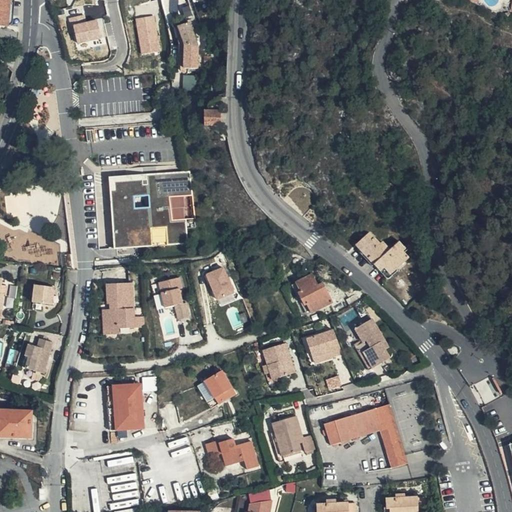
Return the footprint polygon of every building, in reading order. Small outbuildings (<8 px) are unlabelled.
[(14,3),(13,0),(0,0),(0,16),(2,17),(4,22),(7,23),(10,23),(13,20),(14,3)] [(162,50),(156,15),(137,18),(143,53),(162,50)] [(182,42),(182,64),(199,65),(199,38),(193,18),(179,23),(182,42)] [(98,19),(76,25),(80,42),(102,37),(98,19)] [(221,107),(222,107),(222,93),(211,102),(211,107),(221,107)] [(206,121),(213,121),(221,121),(221,107),(211,107),(207,107),(206,121)] [(190,168),(110,173),(115,246),(195,241),(190,168)] [(394,275),(416,254),(410,246),(414,243),(407,237),(396,245),(388,238),(385,241),(375,231),(363,242),(394,275)] [(59,248),(49,247),(48,258),(58,259),(59,248)] [(220,297),(236,290),(226,265),(209,272),(220,297)] [(307,300),(311,308),(332,300),(324,280),(318,282),(313,271),(298,278),(301,286),(299,287),(305,302),(307,300)] [(162,280),(168,305),(185,300),(182,286),(185,285),(182,275),(162,280)] [(56,279),(36,278),(34,296),(54,298),(56,279)] [(136,313),(135,279),(110,280),(110,301),(113,301),(113,306),(106,306),(106,323),(121,323),(121,325),(137,324),(136,313)] [(136,313),(137,324),(147,324),(146,313),(136,313)] [(390,360),(386,350),(382,342),(386,340),(374,318),(357,327),(363,339),(355,343),(369,371),(390,360)] [(330,353),(342,349),(334,328),(306,338),(313,355),(329,349),(330,353)] [(56,336),(43,332),(40,341),(31,338),(24,362),(47,369),(56,336)] [(382,342),(386,350),(390,348),(386,340),(382,342)] [(288,343),(266,350),(274,380),(297,374),(288,343)] [(329,349),(313,355),(315,362),(331,356),(330,353),(329,349)] [(223,369),(219,371),(227,398),(237,392),(223,369)] [(227,398),(219,371),(198,383),(211,407),(227,398)] [(157,375),(143,376),(144,390),(158,389),(157,375)] [(340,376),(328,379),(330,388),(342,384),(340,376)] [(118,427),(146,425),(143,380),(115,382),(118,427)] [(112,427),(118,427),(115,382),(109,382),(112,427)] [(330,423),(336,444),(386,429),(398,468),(414,463),(411,455),(395,404),(330,423)] [(0,435),(33,436),(34,411),(0,410),(0,435)] [(285,434),(290,452),(302,448),(298,433),(303,431),(297,414),(281,418),(285,434)] [(284,454),(290,452),(285,434),(281,418),(274,420),(284,454)] [(311,433),(304,435),(303,439),(306,451),(315,448),(311,433)] [(221,440),(208,443),(212,457),(218,455),(224,453),(227,466),(246,461),(249,470),(260,466),(253,441),(237,445),(235,438),(229,440),(222,442),(221,440)] [(500,446),(509,478),(511,476),(511,454),(509,443),(500,446)] [(382,492),(382,495),(380,504),(389,505),(390,491),(382,490),(382,491),(383,491),(382,492)] [(393,506),(391,506),(390,511),(423,511),(431,511),(430,497),(423,497),(411,497),(411,493),(402,494),(403,497),(392,498),(393,506)] [(320,508),(320,511),(319,511),(360,511),(361,501),(353,501),(353,500),(342,500),(342,496),(333,496),(333,500),(323,500),(323,508),(320,508)] [(275,511),(278,499),(256,502),(254,511),(275,511)]
